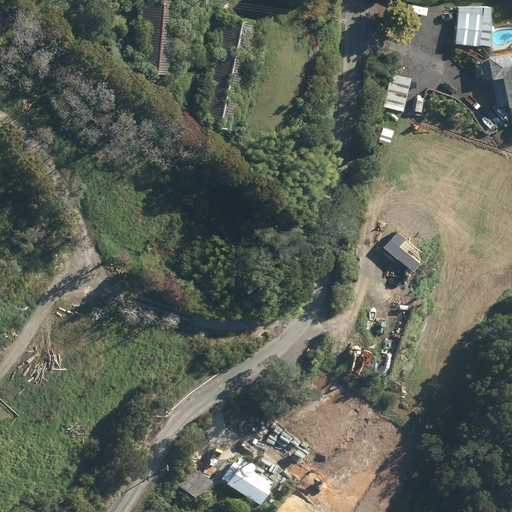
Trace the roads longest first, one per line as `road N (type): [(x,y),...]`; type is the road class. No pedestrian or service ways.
road 1 (unclassified): [(350,0),(347,101),(308,310),(284,343),(174,428),(118,511)]
road 2 (track): [(284,343),(134,295),(76,262),(55,206),(18,143),(0,130)]
road 3 (track): [(76,262),(0,365)]
